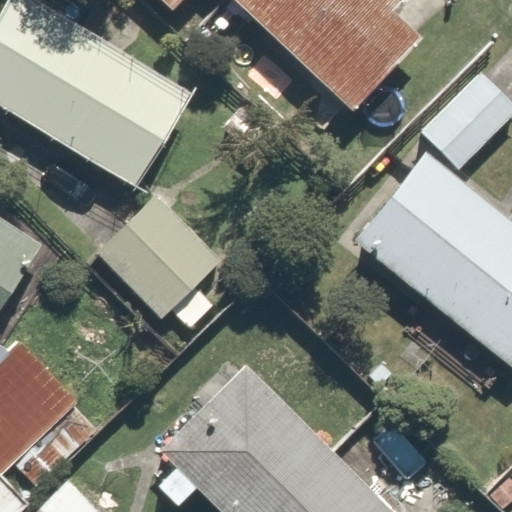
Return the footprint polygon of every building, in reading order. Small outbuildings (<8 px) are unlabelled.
[(197,97),(55,0),(0,0),(0,104),(137,195),(197,97)] [(156,0),(165,9),(172,0),(156,0)] [(394,0),(226,0),(339,113),(413,40),(384,11),(394,0)] [(467,66),(411,123),(454,165),(510,108),(467,66)] [(511,363),(511,216),(409,138),(343,247),(505,370),(511,363)] [(231,264),(151,188),(90,253),(171,329),(231,264)] [(0,307),(41,246),(0,218),(0,307)] [(7,351),(0,357),(0,473),(1,475),(13,463),(74,404),(78,401),(18,340),(7,351)] [(393,511),(238,364),(148,458),(205,511),(393,511)] [(74,404),(13,463),(35,488),(96,428),(74,404)] [(101,511),(58,471),(18,511),(101,511)] [(0,511),(14,496),(0,483),(0,511)]
